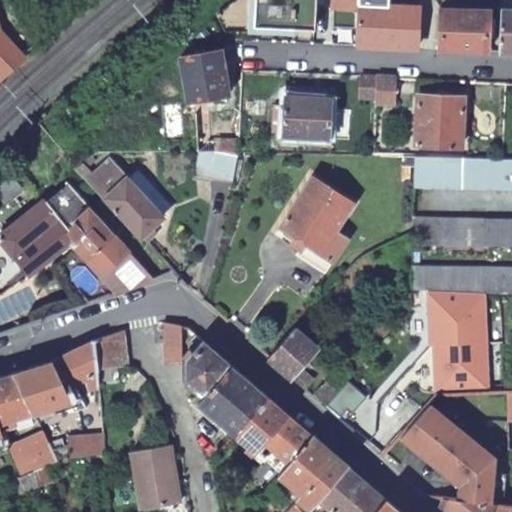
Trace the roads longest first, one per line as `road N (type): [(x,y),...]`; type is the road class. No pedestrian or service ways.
road 1 (unclassified): [(425,511),(206,321),(186,307),(140,301)]
road 2 (residential): [(511,67),(248,55)]
road 3 (residential): [(140,301),(147,355),(184,421),(204,511)]
road 4 (unclassified): [(140,301),(0,342)]
